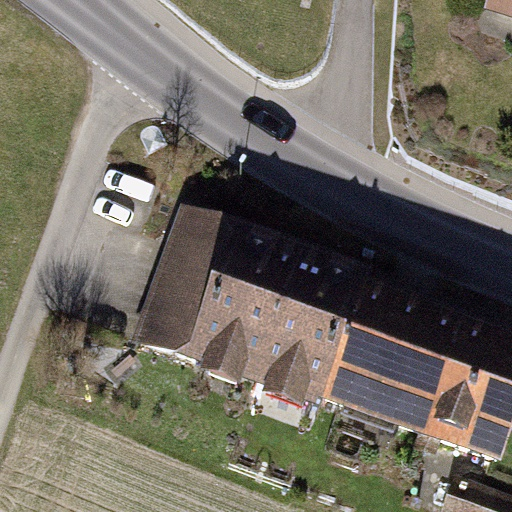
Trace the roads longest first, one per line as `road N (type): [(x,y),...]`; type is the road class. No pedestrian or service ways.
road 1 (tertiary): [(78,0),(136,51),(358,189),(511,262)]
road 2 (track): [(136,51),(0,416)]
